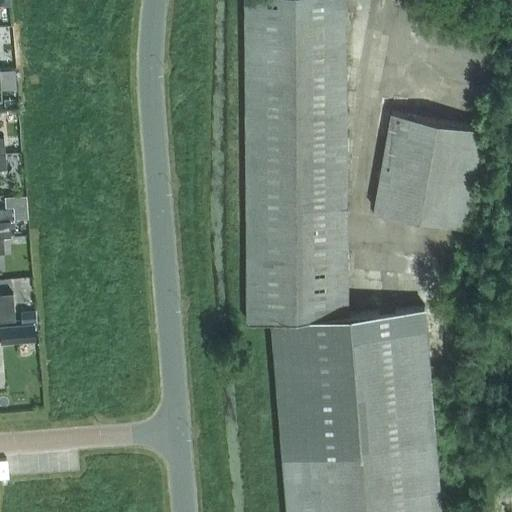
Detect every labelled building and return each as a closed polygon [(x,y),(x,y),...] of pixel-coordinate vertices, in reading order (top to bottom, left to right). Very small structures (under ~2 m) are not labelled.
[(440,511),(424,305),(409,307),(408,302),(394,303),(394,308),(348,311),(346,0),(246,0),(248,320),(272,317),(288,511),(440,511)] [(374,209),(466,225),(484,126),(392,110),(374,209)] [(26,205),(26,195),(4,196),(5,206),(13,206),(26,205)] [(0,236),(3,236),(10,236),(9,220),(0,220),(0,236)] [(0,320),(15,320),(13,293),(0,294),(0,320)] [(20,324),(36,324),(35,310),(19,311),(20,324)] [(33,324),(0,326),(0,337),(0,342),(34,340),(33,324)]
